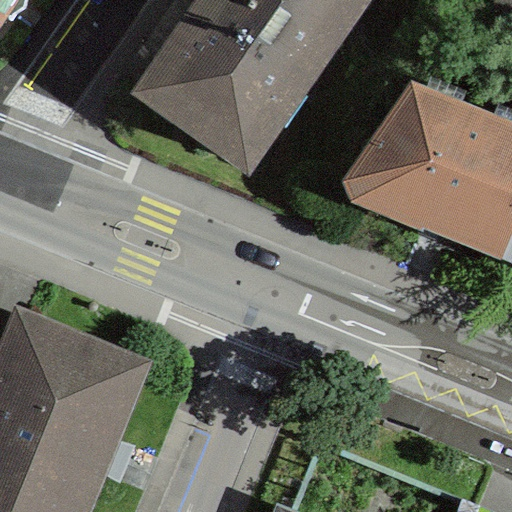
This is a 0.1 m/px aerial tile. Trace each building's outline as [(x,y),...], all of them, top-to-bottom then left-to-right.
[(0,0),(0,21),(8,10),(14,0),(0,0)] [(210,0),(181,42),(145,94),(247,165),(275,124),(265,117),(288,85),(298,91),(346,22),(335,14),(344,0),(210,0)] [(511,0),(478,0),(462,23),(511,43),(511,0)] [(426,224),(501,255),(502,254),(511,229),(511,129),(415,90),(348,186),(354,199),(367,204),(424,228),(426,224)] [(511,229),(502,254),(511,257),(511,229)] [(0,511),(81,511),(99,470),(141,367),(0,311),(0,511)] [(496,511),(462,498),(456,511),(496,511)]
